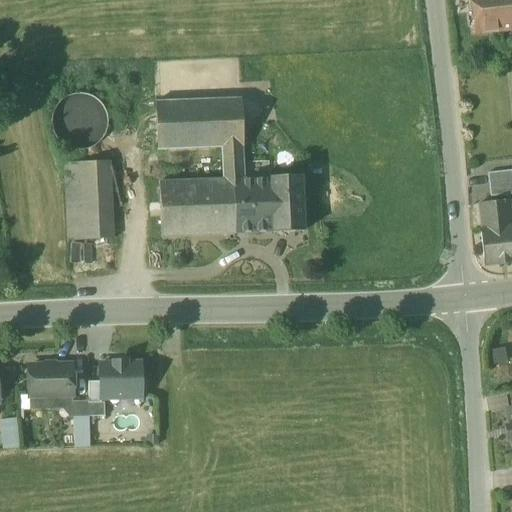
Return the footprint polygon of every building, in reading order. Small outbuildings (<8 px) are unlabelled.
[(511,0),(471,0),(475,34),(511,29),(511,0)] [(240,100),(155,103),(157,151),(221,148),(223,180),(159,183),(161,238),(247,234),(244,179),(240,100)] [(66,121),(64,127),(63,134),(65,140),(69,146),(74,150),(80,153),(87,153),(94,152),(99,149),(104,144),(107,138),(108,131),(107,125),(105,119),(100,114),(94,110),(88,108),(81,109),(75,111),(70,115),(66,121)] [(110,162),(64,164),(67,241),(113,239),(110,162)] [(511,178),(511,171),(487,174),(490,197),(511,194),(511,178)] [(301,177),(244,179),(247,234),(302,232),(304,232),(304,230),(301,177)] [(511,225),(510,201),(478,205),(481,230),(484,266),(511,262),(511,225)] [(113,366),(100,366),(100,398),(140,397),(140,393),(144,389),(144,382),(140,378),(139,365),(126,365),(126,363),(113,363),(113,366)] [(71,367),(28,368),(29,397),(72,396),(71,367)] [(88,402),(68,402),(69,418),(89,418),(88,404),(88,402)] [(104,403),(88,404),(89,418),(104,417),(104,403)] [(3,448),(18,447),(17,419),(2,420),(3,448)] [(157,438),(147,438),(147,446),(157,445),(157,438)]
